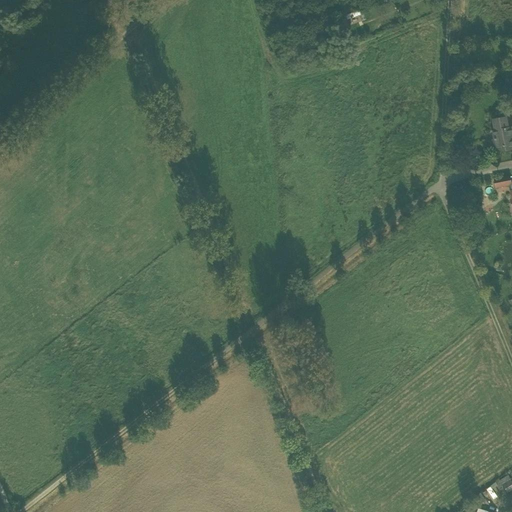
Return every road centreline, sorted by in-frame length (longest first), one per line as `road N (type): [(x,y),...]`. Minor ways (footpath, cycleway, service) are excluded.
road 1 (track): [(20,511),(440,181)]
road 2 (track): [(440,181),(511,359)]
road 3 (track): [(450,0),(440,181)]
road 4 (track): [(0,152),(121,35)]
